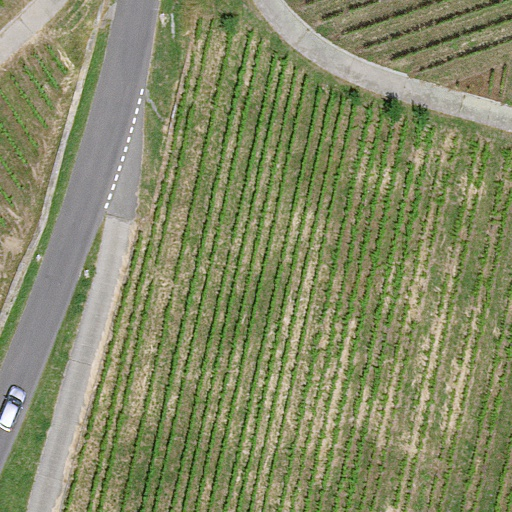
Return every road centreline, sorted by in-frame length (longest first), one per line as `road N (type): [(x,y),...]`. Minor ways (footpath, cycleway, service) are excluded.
road 1 (residential): [(107,133),(130,164),(132,187),(41,511)]
road 2 (tertiary): [(0,439),(107,133)]
road 3 (track): [(271,0),(319,49),(368,77),(511,120)]
road 4 (tertiary): [(107,133),(140,0)]
